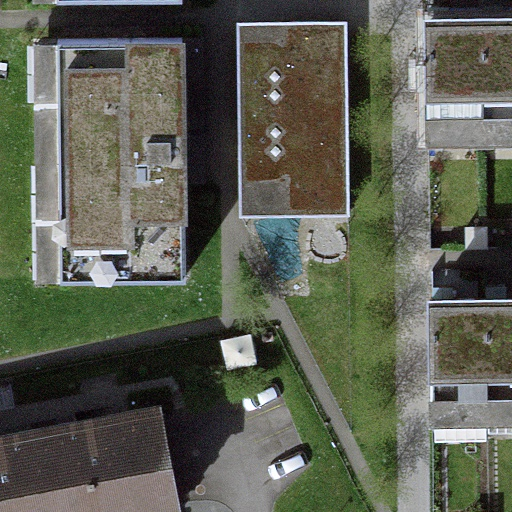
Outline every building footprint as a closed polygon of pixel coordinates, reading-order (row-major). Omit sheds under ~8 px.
[(189,0),(41,0),(41,18),(190,18),(189,0)] [(511,13),(431,14),(431,162),(511,162),(511,13)] [(344,32),(238,33),(240,226),(346,225),(344,32)] [(192,58),(45,60),(48,296),(196,294),(192,58)] [(511,440),(511,323),(441,324),(442,441),(511,440)] [(0,511),(184,511),(167,414),(0,443),(0,511)]
